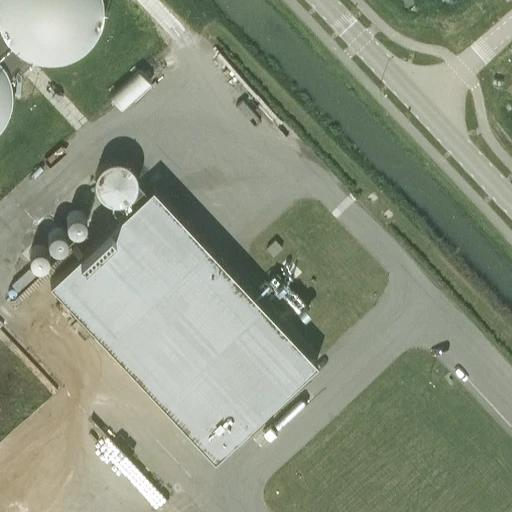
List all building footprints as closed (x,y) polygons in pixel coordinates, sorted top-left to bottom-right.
[(11,80),(11,81),(33,60),(32,60),(31,59),(30,59),(29,59),(28,58),(27,58),(27,57),(26,57),(25,56),(24,56),(23,55),(22,54),(21,54),(20,53),(19,52),(18,52),(17,51),(16,50),(15,49),(14,48),(13,47),(12,46),(11,45),(10,44),(10,43),(9,42),(8,42),(8,41),(7,40),(7,39),(6,39),(6,38),(5,37),(5,36),(4,35),(3,34),(3,33),(3,32),(2,31),(2,30),(1,29),(1,28),(1,27),(0,26),(0,25),(0,24),(0,59),(0,60),(1,61),(2,62),(3,63),(3,64),(4,65),(4,66),(5,66),(5,67),(6,68),(6,69),(7,69),(7,70),(8,71),(8,72),(8,73),(9,74),(10,75),(10,76),(10,77),(11,78),(11,79),(11,80)] [(130,204),(151,173),(120,152),(99,184),(130,204)] [(321,364),(155,189),(52,286),(218,462),(321,364)] [(89,215),(74,215),(74,227),(89,228),(89,215)] [(70,227),(49,233),(54,248),(75,242),(70,227)] [(16,281),(27,291),(41,276),(30,266),(16,281)]
